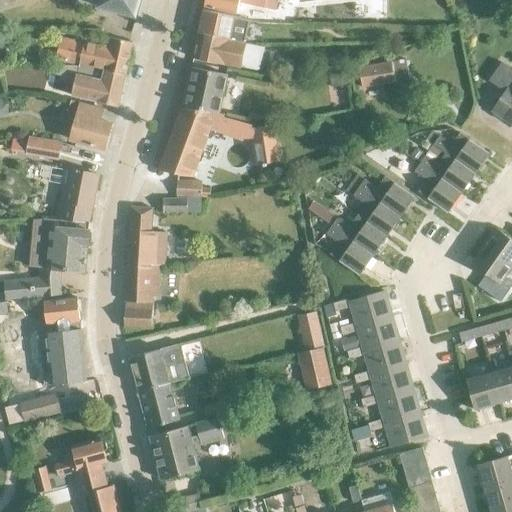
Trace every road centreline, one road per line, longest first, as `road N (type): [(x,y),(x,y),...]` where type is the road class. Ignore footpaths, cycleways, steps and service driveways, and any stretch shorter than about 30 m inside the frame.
road 1 (tertiary): [(151,511),(104,337),(104,282),(121,173),(175,0)]
road 2 (residential): [(453,444),(410,295),(450,266),(511,170)]
